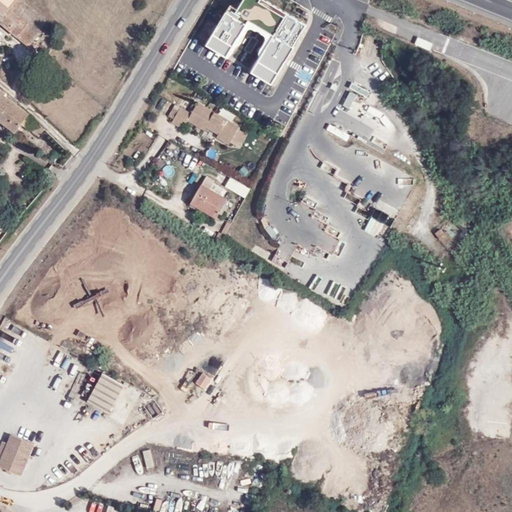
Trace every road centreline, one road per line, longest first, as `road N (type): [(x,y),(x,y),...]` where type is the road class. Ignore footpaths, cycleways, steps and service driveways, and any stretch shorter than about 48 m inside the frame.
road 1 (secondary): [(0,287),(94,158),(190,0)]
road 2 (unclassified): [(140,438),(43,511)]
